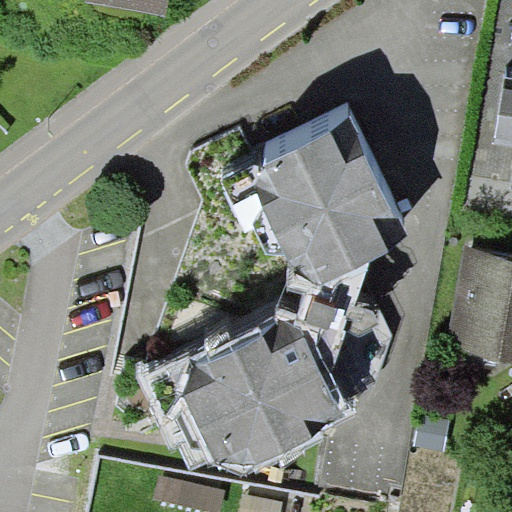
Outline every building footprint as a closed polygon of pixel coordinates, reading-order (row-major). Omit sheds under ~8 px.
[(85,0),(85,1),(166,15),(168,0),(85,0)] [(511,145),(511,180),(511,186),(511,187),(511,36),(511,44),(511,77),(506,76),(494,143),(511,145)] [(258,145),(265,163),(255,186),(285,254),(296,275),(301,274),(318,284),(368,262),(391,251),(407,237),(341,103),(258,145)] [(511,256),(463,248),(446,348),(511,359),(511,256)] [(329,388),(368,262),(318,284),(301,274),(296,275),(288,282),(277,306),(279,320),(304,330),(329,388)] [(279,320),(194,365),(183,396),(215,461),(257,466),(312,437),(327,426),(342,417),(329,388),(304,330),(279,320)] [(450,417),(419,412),(414,445),(445,450),(450,417)]
